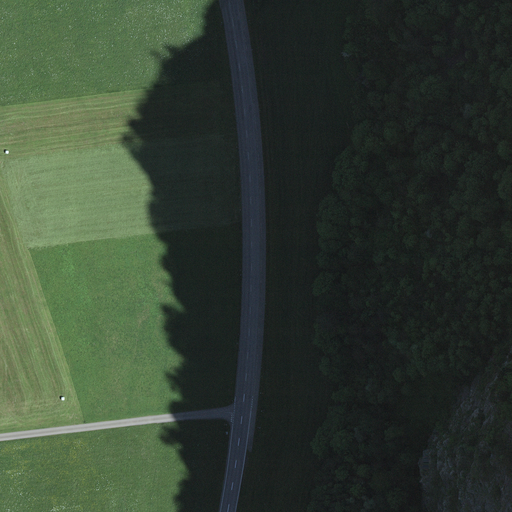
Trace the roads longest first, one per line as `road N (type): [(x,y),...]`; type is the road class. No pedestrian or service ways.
road 1 (secondary): [(242,411),(250,203),(228,0)]
road 2 (unclassified): [(242,411),(0,437)]
